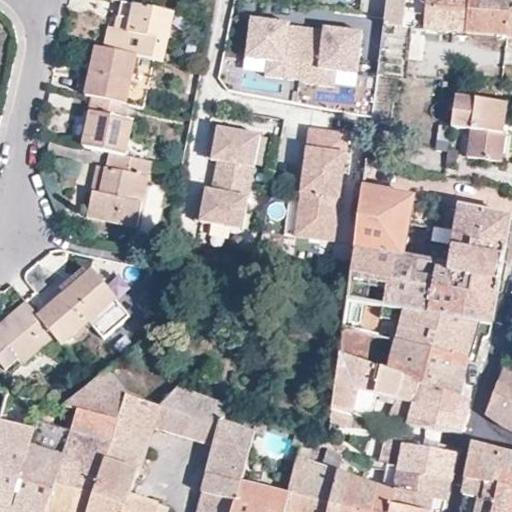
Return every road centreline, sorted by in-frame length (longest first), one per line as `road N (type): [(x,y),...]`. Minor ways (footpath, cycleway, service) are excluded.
road 1 (residential): [(0,219),(38,47),(39,29),(22,0)]
road 2 (residential): [(470,430),(511,309)]
